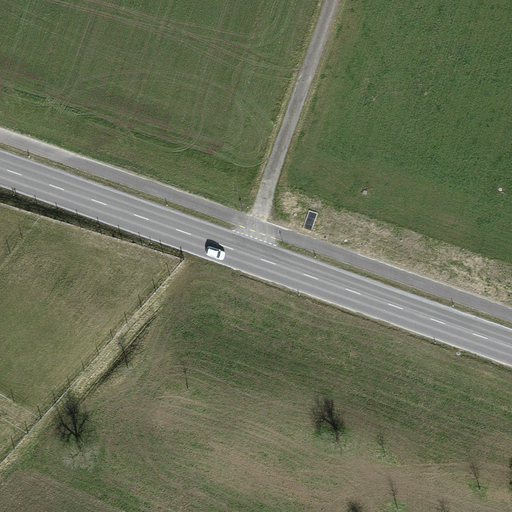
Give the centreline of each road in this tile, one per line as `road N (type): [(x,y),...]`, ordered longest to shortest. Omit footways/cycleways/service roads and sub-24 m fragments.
road 1 (tertiary): [(0,168),(511,349)]
road 2 (track): [(208,241),(0,472)]
road 3 (track): [(330,0),(242,253)]
